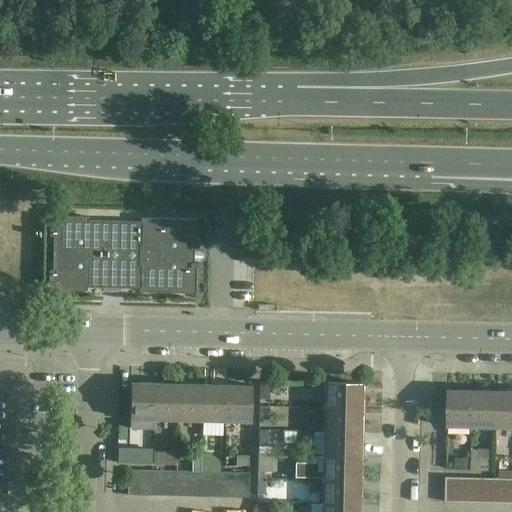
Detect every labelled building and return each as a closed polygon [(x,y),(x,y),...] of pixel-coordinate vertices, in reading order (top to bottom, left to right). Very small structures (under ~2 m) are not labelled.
[(195,293),(196,219),(141,218),(141,222),(88,221),(88,217),(50,216),(49,236),(53,236),(52,271),(49,270),(48,290),(86,291),(86,287),(139,289),(139,292),(195,293)] [(129,420),(154,421),(155,383),(130,382),(129,420)] [(259,399),(268,399),(269,382),(259,382),(259,399)] [(154,421),(179,421),(180,384),(155,383),(154,421)] [(324,383),(324,408),(361,409),(362,384),(324,383)] [(179,421),(202,422),(203,384),(180,384),(179,421)] [(202,422),(226,423),(227,385),(203,384),(202,422)] [(227,385),(226,423),(250,423),(251,385),(227,385)] [(447,428),(473,428),(474,391),(448,390),(447,428)] [(473,428),(496,429),(497,391),(474,391),(473,428)] [(496,429),(511,429),(511,391),(497,391),(496,429)] [(324,408),(323,433),(361,433),(361,409),(324,408)] [(258,447),(267,447),(268,431),(259,430),(258,447)] [(323,433),(323,457),(360,458),(361,433),(323,433)] [(144,458),(167,458),(167,443),(145,442),(144,458)] [(225,466),(234,467),(234,456),(225,456),(225,466)] [(294,480),(322,480),(360,481),(360,458),(323,457),(322,473),(316,473),(316,466),(294,465),(294,480)] [(127,495),(141,495),(141,470),(128,470),(127,495)] [(141,495),(153,496),(154,471),(141,470),(141,495)] [(153,496),(165,496),(165,471),(154,471),(153,496)] [(165,496),(176,496),(177,471),(165,471),(165,496)] [(176,496),(188,496),(189,472),(177,471),(176,496)] [(188,496),(200,497),(201,472),(189,472),(188,496)] [(200,497),(212,497),(213,472),(201,472),(200,497)] [(212,497),(224,497),(225,472),(213,472),(212,497)] [(224,497),(236,497),(237,473),(225,472),(224,497)] [(237,473),(236,497),(249,498),(250,473),(237,473)] [(257,494),(265,494),(266,478),(257,478),(257,494)] [(446,503),(460,503),(461,478),(446,478),(446,503)] [(460,503),(472,503),(472,478),(461,478),(460,503)] [(472,503),(483,503),(484,478),(472,478),(472,503)] [(483,503),(495,504),(496,479),(484,478),(483,503)] [(495,504),(507,504),(508,479),(496,479),(495,504)] [(322,480),(322,505),(359,505),(360,481),(322,480)]
